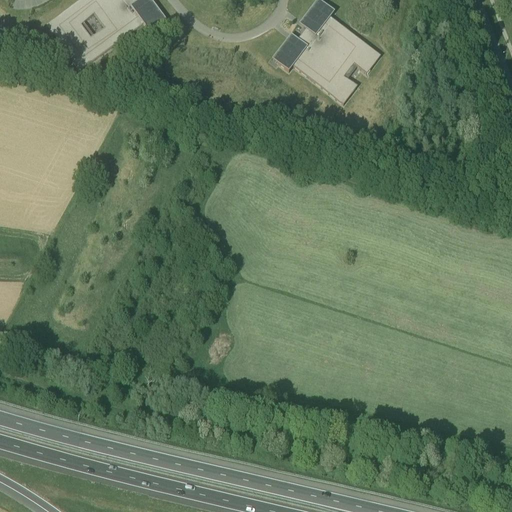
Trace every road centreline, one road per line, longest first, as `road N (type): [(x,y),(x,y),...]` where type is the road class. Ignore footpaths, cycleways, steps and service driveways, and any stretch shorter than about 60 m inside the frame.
road 1 (motorway): [(380,511),(0,418)]
road 2 (motorway): [(0,441),(274,511)]
